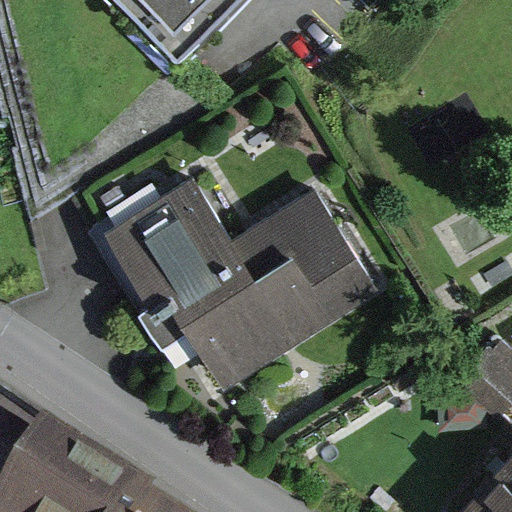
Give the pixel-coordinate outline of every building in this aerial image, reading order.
[(248,0),(124,0),(190,62),(248,0)] [(192,176),(107,230),(207,388),(361,290),(299,192),(230,236),(192,176)] [(511,370),(492,353),(468,380),(511,417),(511,370)] [(184,511),(64,436),(15,511),(184,511)] [(511,511),(511,462),(471,511),(511,511)]
